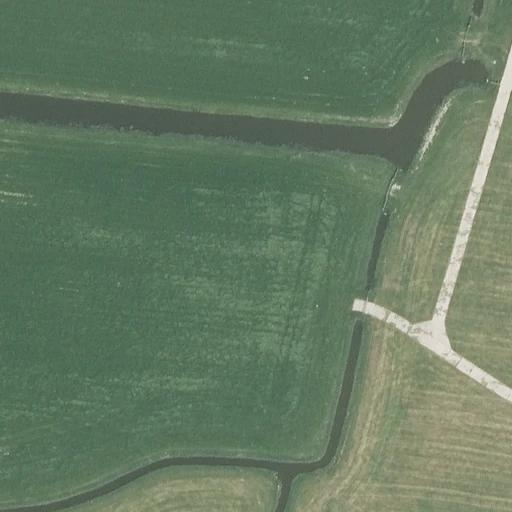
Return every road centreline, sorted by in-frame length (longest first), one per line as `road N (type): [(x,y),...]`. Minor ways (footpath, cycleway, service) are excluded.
road 1 (track): [(431,344),(511,62)]
road 2 (track): [(511,397),(410,329),(355,306)]
